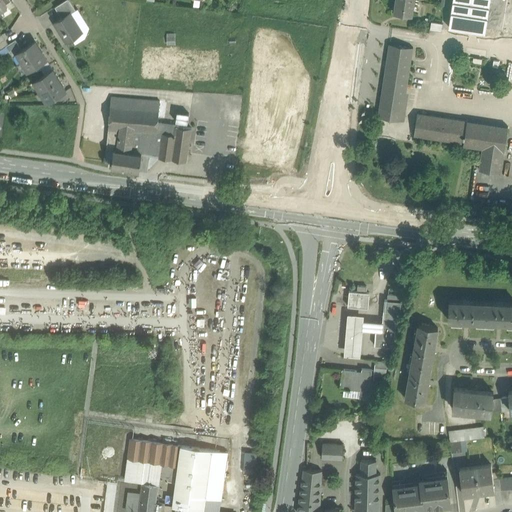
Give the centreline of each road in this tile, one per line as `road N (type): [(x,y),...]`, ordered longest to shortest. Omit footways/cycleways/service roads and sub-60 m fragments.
road 1 (secondary): [(0,171),(324,215)]
road 2 (primary): [(283,511),(324,215)]
road 3 (secondary): [(357,0),(324,215)]
road 4 (primary): [(324,215),(511,243)]
road 5 (residential): [(511,370),(450,365),(455,345),(511,346)]
